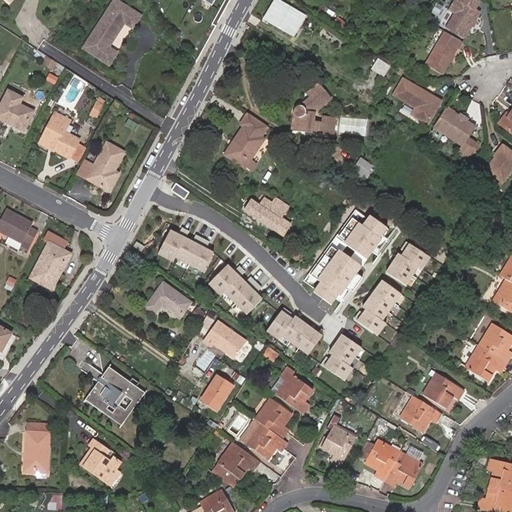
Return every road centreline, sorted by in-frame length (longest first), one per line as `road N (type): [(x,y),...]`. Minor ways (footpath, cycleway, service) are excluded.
road 1 (tertiary): [(116,239),(248,0)]
road 2 (tertiary): [(0,410),(81,302),(116,239)]
road 3 (residential): [(428,511),(465,437),(511,394)]
road 4 (residential): [(406,511),(319,494),(269,511)]
road 5 (residential): [(0,175),(116,239)]
